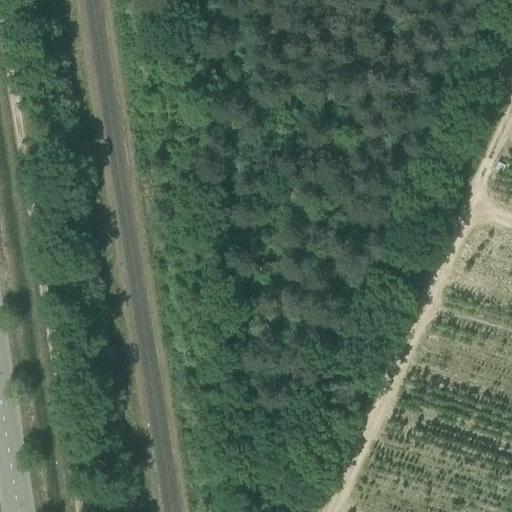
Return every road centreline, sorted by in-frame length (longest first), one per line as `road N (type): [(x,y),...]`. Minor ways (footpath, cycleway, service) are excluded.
road 1 (track): [(83,511),(2,0)]
road 2 (track): [(511,216),(479,206),(459,231),(332,511)]
